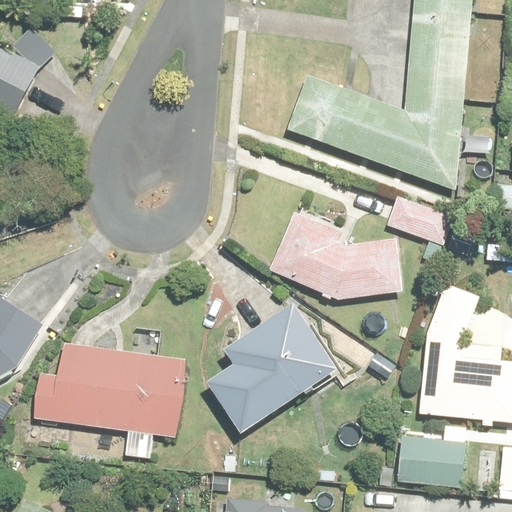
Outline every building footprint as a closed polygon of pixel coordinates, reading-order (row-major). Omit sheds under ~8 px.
[(460,195),(475,0),(417,0),(408,114),(310,78),(290,133),(460,195)] [(13,57),(0,49),(0,119),(13,127),(54,50),(24,34),(13,57)] [(511,185),(497,184),(495,207),(511,208),(511,185)] [(422,262),(438,268),(455,218),(397,199),(386,231),(428,246),(422,262)] [(406,295),(400,244),(349,251),(348,239),(299,217),(274,271),(331,304),(406,295)] [(478,296),(447,293),(431,335),(422,417),(511,426),(511,366),(503,366),(505,349),(475,346),(474,360),(460,359),(463,330),(475,331),(478,296)] [(0,303),(0,384),(15,377),(49,332),(3,299),(0,303)] [(340,376),(299,310),(229,354),(239,370),(212,386),(243,436),(340,376)] [(192,364),(68,349),(64,381),(43,378),(38,423),(130,434),(127,460),(152,463),(155,438),(182,441),(192,364)] [(469,431),(444,430),(442,445),(403,442),(400,482),(466,488),(469,431)] [(511,449),(507,448),(501,491),(504,491),(502,502),(511,502),(511,449)] [(53,511),(28,500),(22,511),(53,511)] [(289,511),(232,501),(230,511),(289,511)]
